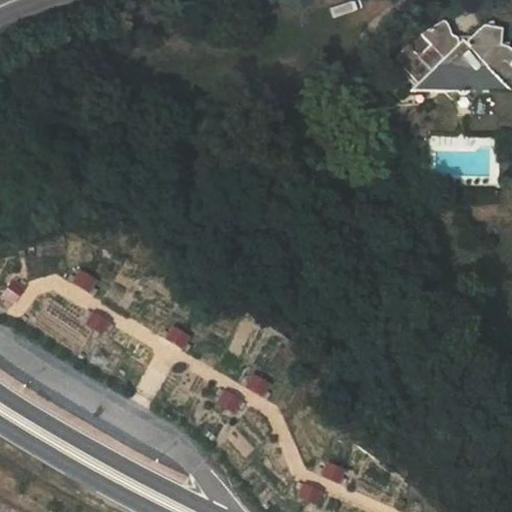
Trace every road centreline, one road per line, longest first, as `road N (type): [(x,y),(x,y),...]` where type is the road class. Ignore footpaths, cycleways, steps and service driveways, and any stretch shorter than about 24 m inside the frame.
road 1 (track): [(14,314),(30,290),(54,283),(271,414),(303,479),(376,511)]
road 2 (primary): [(213,511),(0,389)]
road 3 (primary): [(0,418),(172,511)]
